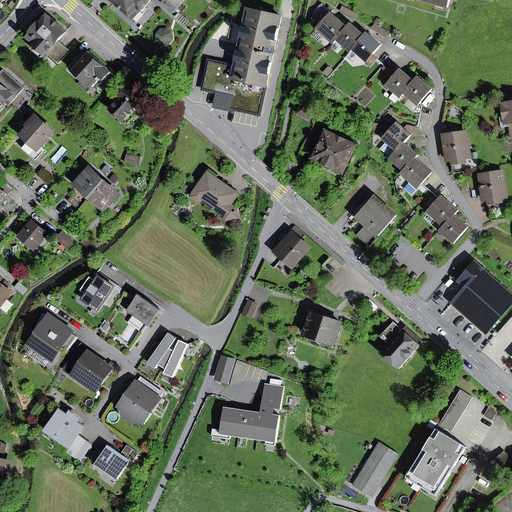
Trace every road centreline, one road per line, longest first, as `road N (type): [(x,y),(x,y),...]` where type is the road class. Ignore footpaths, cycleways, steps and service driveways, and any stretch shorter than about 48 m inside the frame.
road 1 (residential): [(410,309),(477,229),(433,159),(436,75),(385,39)]
road 2 (primary): [(287,200),(62,0)]
road 3 (primary): [(410,309),(287,200)]
road 4 (residential): [(287,200),(222,340)]
road 5 (primary): [(511,399),(410,309)]
road 6 (residential): [(222,340),(173,310),(132,364)]
